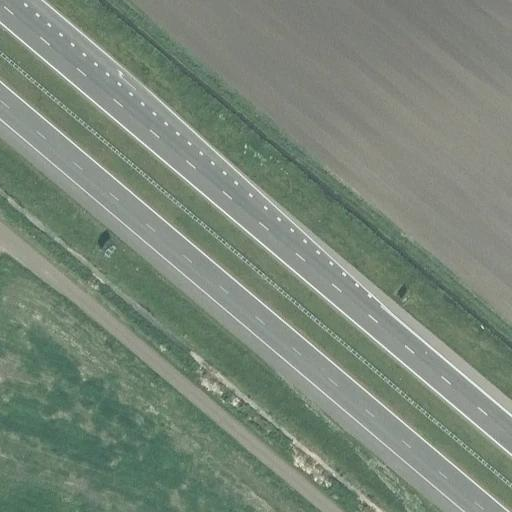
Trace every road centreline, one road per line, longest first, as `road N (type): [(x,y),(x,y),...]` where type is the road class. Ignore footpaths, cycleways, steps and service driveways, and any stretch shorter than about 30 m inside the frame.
road 1 (motorway): [(511,436),(0,6)]
road 2 (motorway): [(0,107),(483,511)]
road 3 (unclassified): [(328,511),(0,236)]
